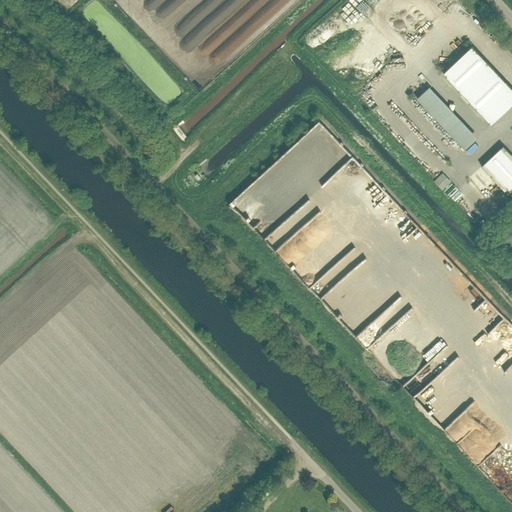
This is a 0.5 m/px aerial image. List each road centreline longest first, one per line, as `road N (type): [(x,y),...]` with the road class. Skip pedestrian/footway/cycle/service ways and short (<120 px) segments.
road 1 (unclassified): [(463,511),(0,23)]
road 2 (track): [(293,446),(0,140)]
